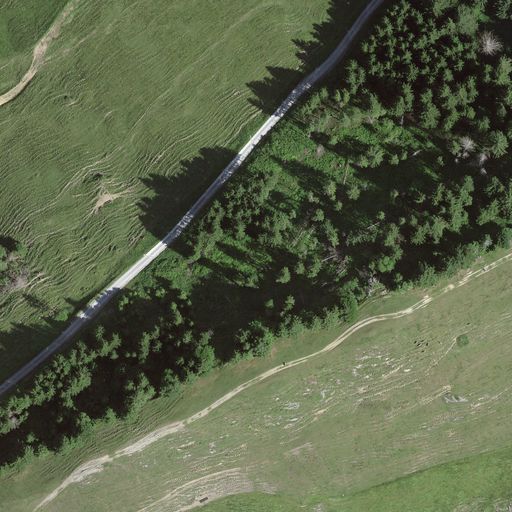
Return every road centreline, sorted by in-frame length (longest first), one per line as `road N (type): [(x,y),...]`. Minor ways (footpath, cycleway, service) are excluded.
road 1 (track): [(34,511),(100,459),(334,345),(361,323),(402,314),(511,255)]
road 2 (track): [(17,372),(102,301),(332,60),(379,0)]
